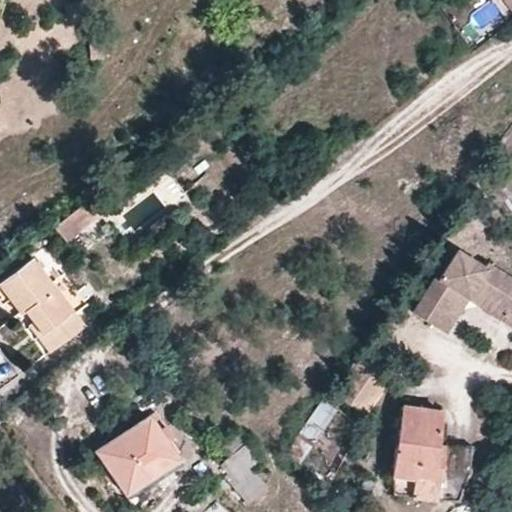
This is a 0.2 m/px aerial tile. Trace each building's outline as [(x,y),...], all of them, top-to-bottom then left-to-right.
[(105,57),(106,42),(88,40),(87,55),(105,57)] [(88,198),(56,224),(65,236),(98,211),(88,198)] [(485,265),(458,247),(440,274),(437,272),(413,309),(434,323),(457,288),(463,292),(472,289),(475,283),(510,305),(502,317),(511,323),(511,276),(488,260),(485,265)] [(25,310),(33,319),(54,347),(84,323),(32,256),(0,280),(0,300),(2,303),(9,298),(21,314),(25,310)] [(510,305),(475,283),(472,289),(463,292),(457,288),(434,323),(446,331),(468,296),(502,317),(510,305)] [(49,351),(54,347),(33,319),(27,323),(49,351)] [(296,455),(302,460),(337,407),(324,397),(300,433),(293,443),(292,447),(292,450),(293,452),(296,455)] [(396,492),(437,498),(444,443),(440,443),(443,411),(403,405),(392,474),(399,475),(396,492)] [(166,425),(156,410),(150,414),(98,449),(126,491),(179,456),(169,442),(160,428),(166,425)] [(175,438),(166,425),(160,428),(169,442),(175,438)] [(246,442),(224,460),(239,478),(233,484),(248,501),(268,485),(254,469),(263,462),(246,442)] [(472,446),(444,443),(437,498),(459,498),(471,472),(472,446)] [(15,478),(0,488),(0,493),(7,503),(14,498),(23,511),(34,504),(15,478)]
